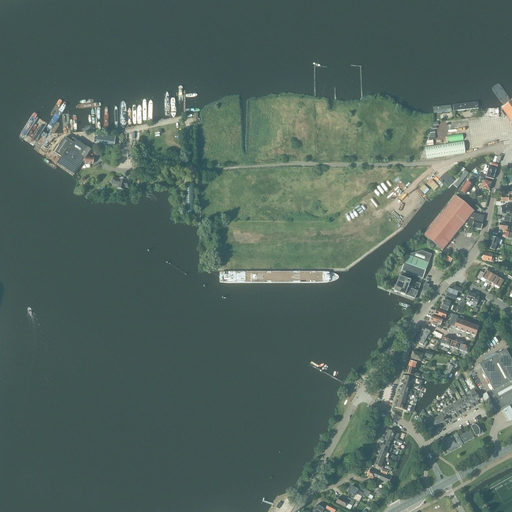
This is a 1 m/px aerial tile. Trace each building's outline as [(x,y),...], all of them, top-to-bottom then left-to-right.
[(511,101),(502,109),(511,122),(511,101)] [(478,102),(452,105),(453,112),(478,109),(478,102)] [(450,105),(432,107),(433,114),(451,112),(450,105)] [(489,109),(490,117),(499,116),(498,108),(489,109)] [(434,139),(437,139),(436,124),(439,124),(439,122),(433,122),(433,126),(430,126),(430,140),(428,140),(428,145),(434,145),(434,139)] [(449,142),(464,139),(463,133),(448,136),(449,142)] [(98,135),(96,146),(112,147),(113,137),(98,135)] [(65,137),(55,153),(61,157),(57,164),(75,175),(83,163),(87,163),(88,164),(89,164),(90,164),(93,164),(94,158),(86,157),(91,150),(73,138),(72,139),(70,138),(69,140),(65,137)] [(425,147),(426,159),(466,154),(464,141),(425,147)] [(488,169),(487,172),(495,174),(497,169),(487,166),(487,168),(488,169)] [(457,188),(469,174),(465,171),(453,185),(457,188)] [(454,181),(448,175),(445,173),(440,179),(448,187),(454,181)] [(471,177),(467,182),(472,185),(475,180),(471,177)] [(118,186),(118,189),(124,190),(125,188),(129,188),(130,182),(127,181),(127,180),(120,179),(120,180),(118,180),(118,179),(113,178),(112,183),(115,183),(114,185),(118,186)] [(481,188),(489,191),(490,190),(490,189),(491,188),(490,187),(491,183),(483,180),(483,181),(480,181),(479,183),(482,184),(481,188)] [(472,185),(467,182),(461,191),(465,194),(472,185)] [(196,184),(185,184),(185,214),(196,214),(196,184)] [(511,202),(511,192),(508,192),(508,194),(507,194),(508,195),(501,195),(502,202),(511,202)] [(442,251),(464,224),(466,222),(474,211),(455,196),(424,236),(442,251)] [(511,205),(503,205),(503,206),(501,206),(501,213),(503,213),(503,214),(511,213),(511,205)] [(467,227),(481,230),(484,216),(473,213),(468,220),(468,222),(466,222),(464,224),(467,224),(467,227)] [(492,237),(489,243),(496,246),(499,247),(502,238),(495,235),(494,238),(492,237)] [(421,284),(428,264),(429,263),(432,254),(422,251),(411,254),(410,256),(407,255),(394,292),(396,292),(396,293),(397,293),(400,294),(415,299),(416,297),(418,292),(421,284)] [(482,260),(492,263),(494,256),(492,256),(492,254),(484,252),(482,260)] [(454,257),(447,253),(445,256),(441,254),(439,257),(444,260),(448,262),(449,262),(451,262),(454,257)] [(482,278),(486,280),(490,273),(491,274),(493,271),(491,270),(489,273),(485,270),(484,274),(480,272),(477,278),(481,280),(482,278)] [(486,280),(490,283),(494,276),(495,276),(497,273),(495,272),(494,275),(491,274),(490,273),(486,280)] [(490,283),(495,285),(499,278),(500,279),(501,276),(500,275),(498,278),(495,276),(494,276),(490,283)] [(499,278),(495,285),(499,288),(503,281),(504,281),(506,278),(504,277),(502,280),(500,279),(499,278)] [(471,298),(475,299),(476,296),(476,295),(469,292),(466,300),(470,301),(471,298)] [(476,296),(475,299),(472,306),(476,307),(476,306),(479,307),(482,299),(479,298),(480,298),(476,296)] [(456,309),(458,310),(459,308),(454,305),(453,306),(450,305),(451,302),(443,299),(442,304),(456,309)] [(445,318),(447,313),(436,309),(434,314),(445,318)] [(457,316),(452,314),(449,324),(454,326),(457,319),(456,319),(457,316)] [(432,316),(430,321),(440,325),(442,320),(432,316)] [(457,319),(454,326),(454,329),(459,331),(463,321),(457,319)] [(468,323),(463,321),(459,331),(464,333),(468,323)] [(473,325),(468,323),(464,333),(470,335),(473,325)] [(479,327),(473,325),(470,335),(475,337),(479,327)] [(421,332),(421,333),(429,337),(430,335),(429,334),(430,332),(423,328),(421,332)] [(421,333),(418,337),(425,341),(427,338),(429,339),(430,337),(429,337),(421,333)] [(425,341),(418,337),(418,338),(416,342),(425,347),(428,342),(425,341)] [(452,341),(443,338),(441,343),(450,347),(452,341)] [(461,345),(452,341),(450,347),(459,350),(461,345)] [(470,348),(461,345),(459,350),(468,354),(470,348)] [(492,391),(496,399),(507,393),(511,401),(511,360),(506,350),(480,364),(494,390),(492,391)] [(411,358),(420,361),(422,355),(413,352),(411,358)] [(444,373),(443,373),(445,375),(448,376),(450,373),(453,367),(449,364),(444,373)] [(303,365),(302,365),(302,366),(302,367),(302,368),(303,368),(303,369),(303,370),(304,370),(334,387),(335,387),(336,387),(337,387),(337,386),(338,386),(338,385),(338,384),(338,383),(338,382),(337,382),(307,365),(306,365),(305,365),(304,365),(303,365)] [(415,368),(408,366),(407,371),(405,370),(404,373),(418,377),(419,374),(414,372),(415,368)] [(402,388),(401,392),(412,395),(413,391),(411,391),(411,389),(409,388),(402,386),(400,386),(400,388),(402,388)] [(470,393),(470,394),(475,402),(477,406),(479,404),(478,402),(478,403),(477,401),(480,399),(475,391),(475,390),(474,390),(472,390),(471,391),(470,392),(470,393)] [(501,409),(511,403),(511,401),(507,393),(496,399),(501,409)] [(470,394),(466,397),(470,405),(472,408),(474,407),(473,405),(472,404),(475,402),(470,394)] [(466,397),(461,399),(465,407),(470,405),(466,397)] [(461,399),(456,402),(460,410),(462,413),(465,412),(464,410),(463,410),(462,409),(465,407),(461,399)] [(398,402),(396,401),(395,403),(397,404),(396,407),(405,410),(407,405),(405,404),(398,402)] [(451,404),(456,412),(458,416),(460,414),(459,412),(459,413),(458,411),(460,410),(456,402),(451,404)] [(451,404),(447,407),(451,415),(453,418),(455,417),(454,415),(453,414),(456,412),(451,404)] [(442,410),(443,411),(447,420),(448,420),(448,421),(451,419),(450,418),(449,418),(448,416),(451,415),(447,407),(442,410)] [(509,407),(503,410),(504,412),(506,416),(507,419),(509,422),(511,420),(511,412),(511,413),(510,409),(509,407)] [(438,414),(439,416),(443,422),(445,426),(447,424),(446,423),(445,421),(447,420),(443,411),(438,414)] [(439,416),(435,418),(438,425),(440,428),(442,427),(441,425),(440,424),(443,422),(439,416)] [(434,417),(429,419),(433,427),(434,429),(435,431),(438,429),(437,428),(436,428),(435,426),(438,425),(435,418),(434,417)] [(433,427),(429,419),(424,422),(430,434),(433,432),(432,431),(431,431),(430,429),(433,427)] [(483,433),(477,422),(473,424),(473,425),(470,426),(476,436),(479,435),(479,436),(483,433)] [(388,432),(386,435),(393,438),(394,435),(396,435),(396,436),(398,437),(399,434),(397,434),(396,433),(387,429),(386,431),(388,432)] [(460,436),(464,443),(474,438),(470,431),(468,432),(467,432),(460,436)] [(441,440),(448,452),(463,444),(457,433),(447,438),(447,437),(441,440)] [(386,437),(384,440),(393,444),(394,441),(396,442),(397,439),(393,438),(386,435),(385,434),(384,436),(386,437)] [(384,442),(382,445),(392,449),(391,449),(393,444),(384,440),(382,439),(382,441),(384,442)] [(382,447),(380,450),(390,454),(392,449),(382,445),(380,444),(380,446),(382,447)] [(379,452),(378,455),(388,459),(390,454),(380,450),(378,449),(377,451),(379,452)] [(377,457),(376,460),(383,463),(384,460),(385,460),(385,461),(388,462),(389,460),(388,459),(378,455),(376,454),(375,456),(377,457)] [(383,463),(376,460),(374,465),(382,469),(384,463),(383,463)] [(375,478),(382,480),(389,483),(391,478),(370,469),(367,476),(374,480),(375,478)] [(363,493),(360,491),(358,491),(359,490),(357,489),(356,488),(351,486),(348,492),(355,496),(356,496),(356,494),(358,495),(362,497),(363,495),(363,493)] [(336,503),(345,508),(347,503),(352,506),(355,501),(348,498),(346,501),(339,497),(336,503)]
